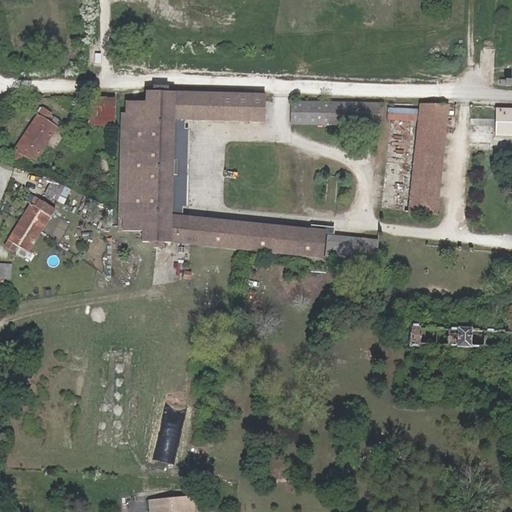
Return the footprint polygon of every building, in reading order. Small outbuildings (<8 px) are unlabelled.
[(265,123),(263,95),(145,92),(143,105),(125,104),(124,113),(119,115),(116,221),(121,221),(121,234),(142,233),(141,249),(171,245),(323,260),(324,252),(373,257),(375,234),(172,214),(175,118),(265,123)] [(114,126),(114,100),(90,100),(89,126),(114,126)] [(289,102),(288,125),(378,126),(378,104),(289,102)] [(416,123),(407,208),(436,211),(447,107),(418,104),(418,108),(388,106),(386,120),(416,123)] [(52,113),(42,108),(12,154),(22,160),(26,155),(37,161),(59,128),(47,120),(52,113)] [(511,137),(511,109),(498,110),(497,137),(511,137)] [(111,155),(102,154),(100,163),(110,164),(111,155)] [(20,243),(30,249),(55,211),(34,199),(5,244),(15,250),(20,243)] [(61,223),(55,234),(60,236),(65,225),(61,223)] [(0,278),(12,279),(12,264),(0,263),(0,278)] [(192,279),(192,271),(183,271),(182,279),(192,279)] [(422,338),(422,325),(414,326),(414,338),(422,338)] [(475,348),(475,329),(450,329),(450,348),(475,348)] [(156,444),(154,461),(174,463),(176,447),(156,444)] [(198,511),(197,497),(150,500),(150,511),(198,511)] [(64,511),(71,511),(73,505),(66,503),(64,511)]
